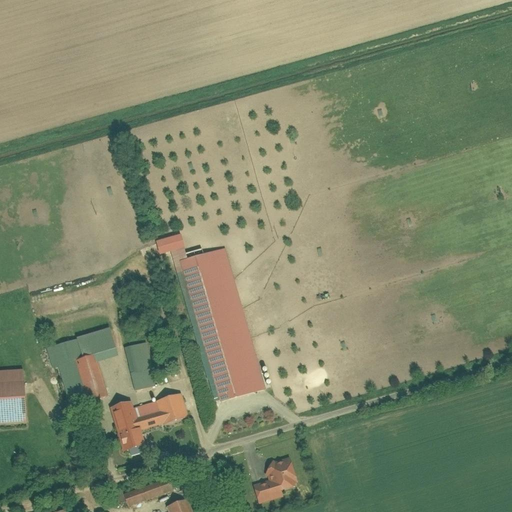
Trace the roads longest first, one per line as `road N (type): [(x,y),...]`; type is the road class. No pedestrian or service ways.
road 1 (unclassified): [(511,359),(198,455)]
road 2 (unclassified): [(198,455),(1,511)]
